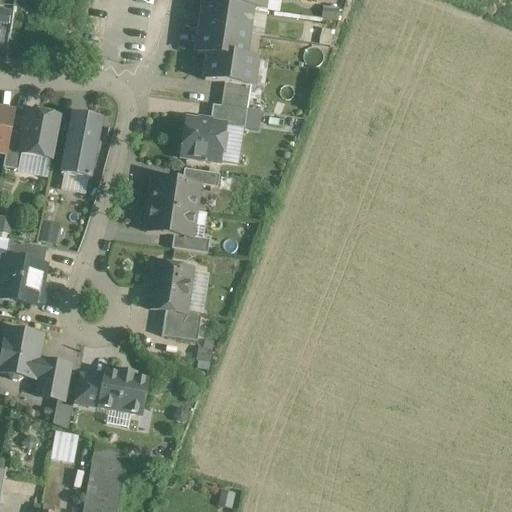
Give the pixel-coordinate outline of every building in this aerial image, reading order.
[(264,0),(216,0),(216,4),(251,10),(263,12),(264,0)] [(251,10),(216,4),(204,2),(200,29),(248,35),(251,10)] [(322,31),(305,28),(303,43),(320,45),(322,31)] [(248,35),(200,29),(196,55),(208,57),(208,56),(244,61),(244,60),(248,35)] [(244,61),(208,56),(208,57),(204,82),(224,85),(250,88),(252,89),(256,62),(244,60),(244,61)] [(250,88),(224,85),(221,108),(246,112),(250,88)] [(221,108),(212,107),(210,123),(212,123),(211,125),(224,127),(224,128),(244,131),(244,130),(246,112),(221,108)] [(260,114),(246,112),(244,130),(258,132),(260,114)] [(14,116),(0,113),(0,155),(5,157),(10,133),(14,116)] [(59,120),(28,114),(24,136),(20,155),(21,155),(51,161),(59,120)] [(102,122),(72,116),(61,176),(90,182),(102,122)] [(210,123),(198,121),(198,123),(187,121),(181,159),(219,164),(224,128),(224,127),(211,125),(212,123),(210,123)] [(24,136),(10,133),(5,157),(3,169),(18,172),(21,155),(20,155),(24,136)] [(219,177),(184,171),(182,183),(201,186),(201,187),(217,190),(219,177)] [(182,183),(151,179),(147,207),(149,208),(149,207),(194,214),(197,215),(201,187),(201,186),(182,183)] [(194,214),(149,207),(149,208),(145,234),(173,238),(191,240),(194,214)] [(57,232),(43,229),(40,243),(54,246),(57,232)] [(209,242),(191,239),(191,240),(173,238),(171,251),(207,256),(209,242)] [(46,249),(9,242),(6,261),(43,268),(46,249)] [(6,261),(4,261),(2,275),(0,274),(0,300),(36,308),(37,305),(40,306),(45,302),(47,291),(43,286),(40,285),(44,268),(43,268),(6,261)] [(191,272),(156,267),(149,311),(165,314),(184,317),(185,314),(191,272)] [(201,316),(185,314),(184,317),(165,314),(161,338),(196,344),(201,316)] [(41,338),(6,332),(4,347),(0,349),(0,375),(8,377),(12,382),(17,383),(23,380),(33,382),(33,379),(41,381),(37,399),(61,403),(68,368),(44,363),(44,364),(36,363),(41,338)] [(134,378),(119,375),(118,377),(106,374),(104,382),(99,410),(140,417),(147,382),(134,380),(134,378)] [(104,382),(79,377),(73,405),(99,410),(104,382)] [(72,410),(56,407),(52,426),(68,432),(72,410)] [(77,437),(54,434),(50,455),(73,459),(77,437)] [(124,458),(95,447),(92,461),(82,511),(116,511),(125,467),(123,467),(124,458)]
